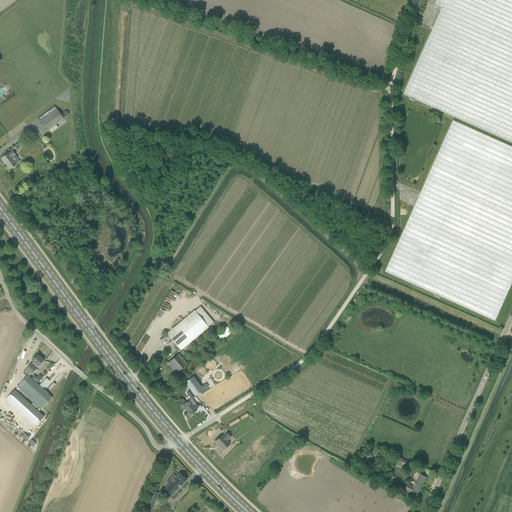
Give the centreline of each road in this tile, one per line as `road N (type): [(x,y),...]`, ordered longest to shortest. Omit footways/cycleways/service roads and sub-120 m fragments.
road 1 (unclassified): [(178,441),(300,364),(389,240),(392,88)]
road 2 (track): [(423,0),(392,88),(150,0)]
road 3 (secondary): [(178,441),(0,208)]
road 4 (unclassified): [(178,441),(158,447),(17,314),(0,275)]
road 5 (unclassified): [(424,511),(511,317)]
